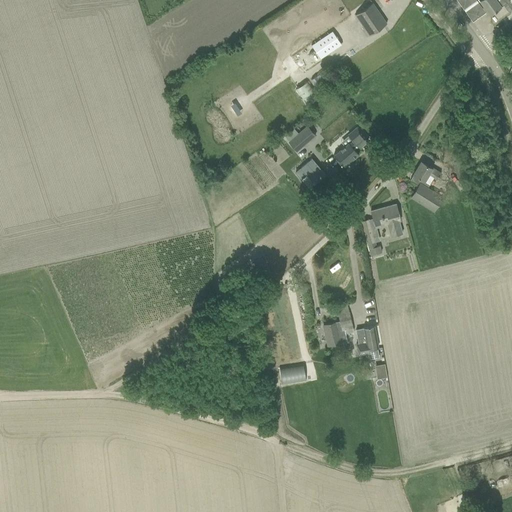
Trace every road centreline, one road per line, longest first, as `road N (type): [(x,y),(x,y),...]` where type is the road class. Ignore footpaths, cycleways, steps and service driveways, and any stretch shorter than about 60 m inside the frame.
road 1 (track): [(0,397),(129,395),(173,404),(364,474),(410,471),(511,444)]
road 2 (unclassified): [(297,266),(392,166),(482,48)]
road 3 (track): [(101,394),(237,315),(297,266)]
